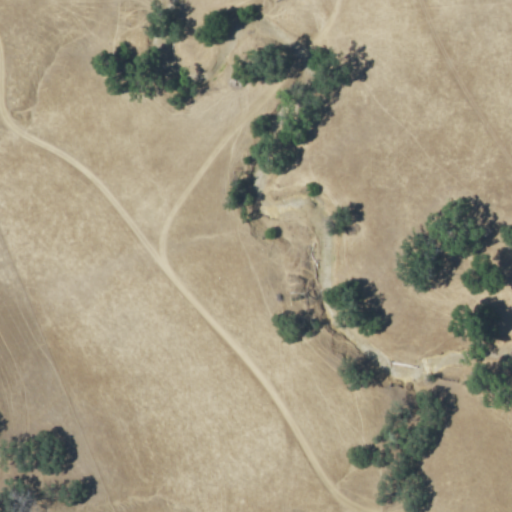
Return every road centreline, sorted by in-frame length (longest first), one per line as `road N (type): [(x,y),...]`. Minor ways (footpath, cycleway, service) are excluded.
road 1 (track): [(394,511),(337,485),(99,178),(7,111),(0,50)]
road 2 (track): [(426,0),(440,38),(511,155)]
